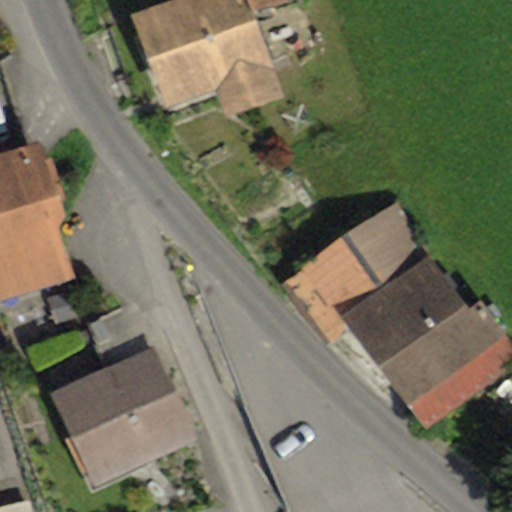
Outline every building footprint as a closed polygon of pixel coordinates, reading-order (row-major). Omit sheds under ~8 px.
[(160,0),(107,25),(152,123),(211,96),(221,119),(287,89),(258,26),(309,3),(307,0),(160,0)] [(21,160),(0,166),(0,302),(59,285),(21,160)] [(441,261),(390,195),(284,277),(336,343),(441,261)] [(432,438),(511,371),(511,367),(439,280),(357,348),(432,438)] [(157,364),(43,411),(78,496),(192,449),(157,364)]
